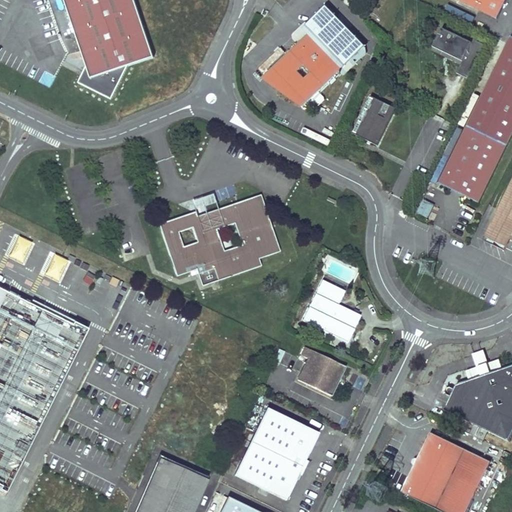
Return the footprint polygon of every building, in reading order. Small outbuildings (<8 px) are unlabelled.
[(134,0),(63,0),(86,66),(77,83),(111,99),(128,66),(153,57),(134,0)] [(458,0),(496,18),(504,0),(458,0)] [(449,59),(444,69),(469,81),(478,61),(477,60),(484,46),(473,40),(471,44),(441,30),(431,51),(449,59)] [(280,92),(282,94),(284,95),(286,95),(288,96),(291,93),(303,106),(342,69),(307,34),(269,71),(282,85),(278,90),(280,92)] [(511,40),(440,187),(480,206),(511,139),(511,40)] [(396,109),(371,96),(352,134),(378,146),(396,109)] [(323,124),(315,142),(330,148),(338,130),(323,124)] [(486,238),(506,247),(511,238),(511,237),(511,183),(499,211),(505,214),(503,218),(497,215),(486,238)] [(201,287),(260,266),(258,259),(280,252),(260,195),(196,217),(194,212),(158,224),(176,277),(195,270),(201,287)] [(213,198),(195,198),(195,210),(213,210),(213,198)] [(22,264),(31,243),(17,237),(8,258),(22,264)] [(44,277),(59,283),(68,261),(53,255),(44,277)] [(344,292),(321,281),(302,321),(347,343),(360,316),(337,305),(344,292)] [(1,492),(6,495),(87,331),(0,287),(0,488),(2,489),(1,492)] [(345,367),(304,347),(300,355),(307,359),(297,380),(331,397),(337,386),(340,379),(345,367)] [(446,395),(450,397),(444,410),(508,442),(511,433),(511,362),(456,385),(454,389),(449,387),(447,388),(445,392),(446,395)] [(318,434),(266,409),(234,475),(285,500),(318,434)] [(430,433),(401,492),(441,511),(465,511),(490,462),(430,433)] [(160,460),(137,511),(192,511),(207,480),(160,460)] [(256,511),(227,498),(219,511),(256,511)]
